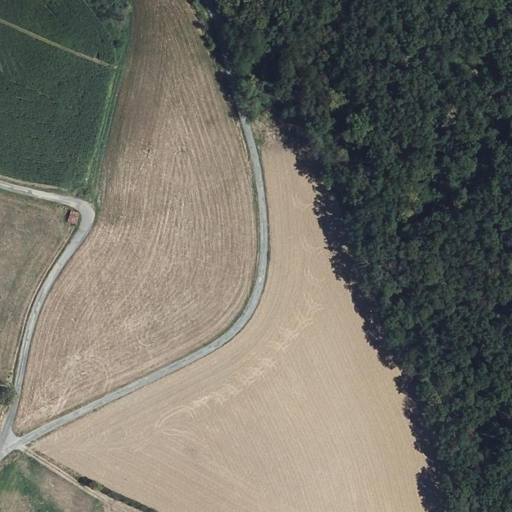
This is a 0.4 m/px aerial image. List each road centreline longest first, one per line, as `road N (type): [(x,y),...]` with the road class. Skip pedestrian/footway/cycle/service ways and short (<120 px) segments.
road 1 (unclassified): [(202,0),(256,156),(264,257),(258,293),(217,344),(3,448)]
road 2 (unclassified): [(3,448),(36,313),(87,217),(84,208),(0,186)]
road 3 (track): [(131,511),(14,444)]
